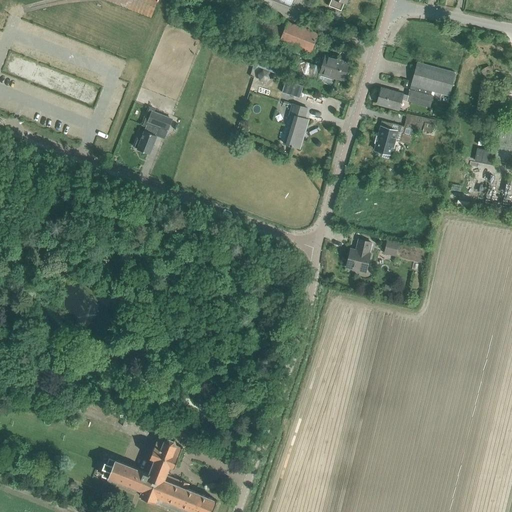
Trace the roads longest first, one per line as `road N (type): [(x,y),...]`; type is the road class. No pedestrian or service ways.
road 1 (unclassified): [(317,250),(0,129)]
road 2 (unclassified): [(238,511),(305,318),(317,250)]
road 3 (unclassified): [(317,250),(389,5)]
road 4 (unclassified): [(511,28),(389,5)]
